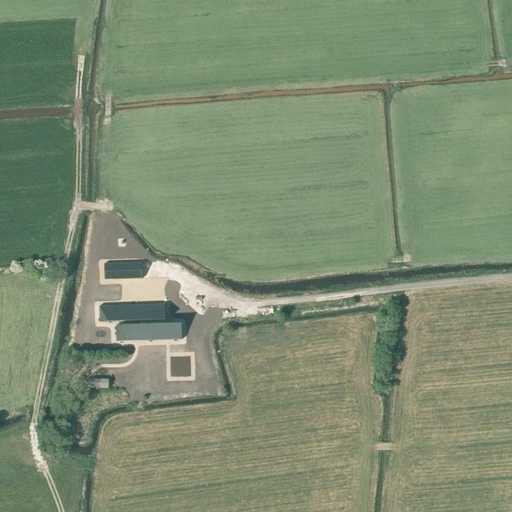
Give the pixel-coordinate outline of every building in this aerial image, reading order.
[(104,273),(104,289),(142,288),(141,272),(104,273)] [(139,330),(139,334),(114,335),(115,351),(140,350),(181,349),(181,333),(161,333),(161,329),(165,329),(164,313),(99,315),(99,331),(139,330)] [(82,349),(94,349),(95,332),(83,332),(82,349)] [(80,366),(82,357),(71,355),(69,363),(80,366)] [(108,380),(86,379),(86,388),(108,389),(108,380)]
